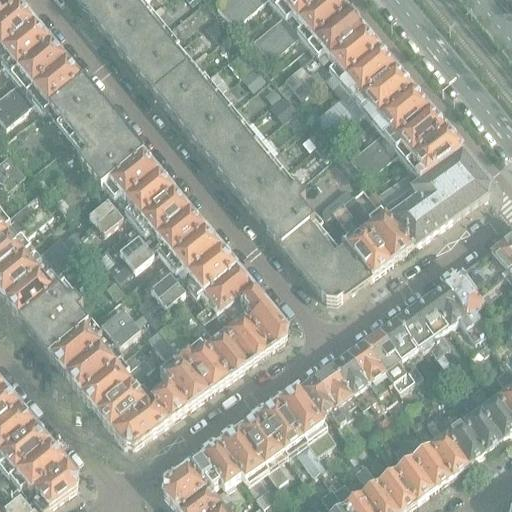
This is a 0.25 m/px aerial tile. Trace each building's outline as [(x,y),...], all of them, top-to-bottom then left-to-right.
[(0,0),(0,26),(19,12),(19,11),(9,0),(0,0)] [(72,0),(84,15),(102,0),(72,0)] [(118,0),(102,0),(84,15),(91,23),(118,0)] [(103,38),(136,11),(127,0),(118,0),(91,23),(103,38)] [(231,0),(217,13),(225,23),(253,0),(231,0)] [(275,14),(290,0),(265,0),(262,4),(258,0),(253,0),(225,23),(234,33),(267,5),(275,14)] [(254,63),(332,0),(331,0),(290,0),(275,14),(282,22),(253,47),(246,54),(254,63)] [(307,52),(347,19),(348,19),(332,0),(254,63),(263,74),(299,43),(307,52)] [(116,54),(149,27),(136,11),(103,38),(116,54)] [(0,59),(34,31),(19,12),(0,26),(0,59)] [(330,66),(363,38),(347,19),(307,52),(314,61),(277,92),(285,102),(293,96),(324,71),(330,66)] [(228,38),(218,25),(206,35),(216,48),(228,38)] [(129,69),(162,42),(149,27),(116,54),(129,69)] [(10,81),(49,48),(34,31),(0,59),(0,74),(3,73),(10,81)] [(332,95),(378,56),(364,38),(363,38),(330,66),(324,71),(293,96),(302,105),(324,86),(332,95)] [(142,85),(175,58),(162,42),(129,69),(142,85)] [(0,121),(65,68),(50,49),(49,48),(10,81),(17,90),(0,103),(0,121)] [(257,69),(245,54),(230,66),(243,81),(257,69)] [(318,140),(396,77),(389,69),(389,70),(379,58),(380,57),(378,56),(332,95),(340,104),(315,125),(317,127),(311,132),(318,140)] [(155,101),(188,73),(175,58),(142,85),(155,101)] [(42,120),(48,115),(82,87),(65,68),(0,121),(0,127),(6,134),(34,110),(42,120)] [(168,116),(201,89),(188,73),(155,101),(168,116)] [(373,131),(413,98),(401,84),(402,84),(396,77),(318,140),(324,148),(331,143),(332,144),(363,119),(373,131)] [(62,131),(95,104),(82,87),(48,115),(62,131)] [(180,132),(214,105),(201,89),(168,116),(180,132)] [(359,178),(431,119),(424,110),(423,111),(413,98),(373,131),(381,140),(349,166),(358,176),(359,178)] [(74,146),(108,119),(95,104),(62,131),(74,146)] [(193,147),(226,120),(214,105),(180,132),(193,147)] [(86,160),(119,132),(108,119),(74,146),(86,160)] [(405,169),(445,137),(435,125),(436,125),(431,119),(359,178),(358,176),(352,182),(360,191),(366,186),(398,160),(405,169)] [(206,163),(239,136),(226,120),(193,147),(206,163)] [(128,143),(119,132),(86,160),(77,167),(86,177),(128,143)] [(219,179),(252,151),(239,136),(206,163),(219,179)] [(409,193),(461,155),(446,137),(445,137),(405,169),(412,177),(378,201),(381,205),(385,211),(409,193)] [(103,194),(142,161),(128,143),(86,177),(101,195),(103,194)] [(232,194),(265,167),(252,151),(219,179),(232,194)] [(416,202),(386,223),(413,256),(414,255),(453,227),(488,202),(490,191),(462,157),(461,155),(409,193),(416,202)] [(0,186),(17,172),(8,161),(0,168),(0,186)] [(120,212),(125,207),(158,180),(143,161),(142,161),(103,194),(111,204),(89,223),(96,232),(120,212)] [(245,210),(278,182),(265,167),(232,194),(245,210)] [(0,218),(1,217),(0,215),(0,202),(25,182),(17,172),(0,186),(0,218)] [(134,231),(174,199),(158,180),(125,207),(130,213),(125,218),(120,212),(96,232),(104,242),(127,223),(134,231)] [(257,225),(291,198),(278,182),(245,210),(257,225)] [(303,213),(300,210),(306,205),(296,193),(291,198),(257,225),(270,241),(303,213)] [(127,269),(188,217),(174,199),(134,231),(142,241),(119,259),(127,269)] [(413,256),(386,223),(380,216),(371,223),(353,201),(342,209),(392,270),(413,256)] [(0,247),(9,240),(4,235),(10,230),(14,236),(45,212),(36,202),(8,225),(1,217),(0,218),(0,247)] [(392,270),(342,209),(332,218),(350,240),(341,247),(345,252),(372,284),(392,270)] [(0,279),(31,254),(25,246),(53,222),(45,212),(14,236),(19,242),(14,246),(9,240),(0,247),(0,279)] [(284,258),(305,241),(313,234),(310,231),(315,227),(303,213),(270,241),(284,258)] [(165,269),(205,237),(188,217),(127,269),(135,278),(157,259),(165,269)] [(372,284),(345,252),(335,261),(313,234),(305,241),(351,299),(372,284)] [(0,302),(5,308),(68,254),(81,244),(74,235),(61,246),(60,244),(38,262),(31,254),(0,279),(0,302)] [(143,318),(220,255),(205,237),(165,269),(173,278),(150,297),(153,300),(139,312),(143,318)] [(351,299),(305,241),(284,258),(321,302),(326,308),(336,309),(343,305),(351,299)] [(511,267),(511,243),(500,252),(511,267)] [(508,281),(511,277),(511,267),(500,252),(462,279),(484,311),(491,305),(486,298),(508,281)] [(62,292),(54,282),(76,264),(68,254),(5,308),(20,327),(60,294),(62,292)] [(197,307),(236,274),(220,255),(143,318),(144,318),(132,328),(137,334),(147,325),(157,336),(158,336),(168,328),(161,319),(188,297),(197,307)] [(205,334),(215,326),(253,294),(236,274),(197,307),(204,314),(195,322),(194,321),(185,329),(189,333),(198,326),(205,334)] [(484,311),(462,279),(444,292),(482,345),(489,339),(480,326),(490,319),(484,311)] [(482,345),(444,292),(428,304),(450,335),(460,328),(475,349),(482,345)] [(35,344),(79,308),(75,303),(70,306),(60,294),(20,327),(35,344)] [(287,336),(253,294),(215,326),(251,371),(286,346),(287,336)] [(450,335),(428,304),(412,315),(448,364),(455,359),(441,340),(449,335),(449,336),(450,335)] [(49,362),(89,330),(79,317),(83,313),(79,308),(35,344),(49,362)] [(448,364),(412,315),(395,327),(423,364),(424,365),(433,358),(443,373),(450,368),(448,364)] [(65,381),(132,327),(123,317),(99,336),(92,328),(89,330),(49,362),(65,381)] [(231,385),(202,349),(200,347),(191,354),(178,340),(179,339),(173,332),(182,324),(179,320),(169,328),(169,327),(168,328),(158,336),(211,400),(231,385)] [(251,371),(215,326),(205,334),(211,342),(202,349),(231,385),(251,371)] [(123,365),(117,357),(140,338),(137,334),(132,328),(132,327),(65,381),(80,400),(122,367),(123,365)] [(423,364),(395,327),(379,339),(415,389),(423,383),(414,370),(423,364)] [(211,400),(158,336),(157,336),(147,344),(157,357),(158,356),(168,370),(159,377),(168,389),(190,415),(211,400)] [(415,389),(379,339),(361,351),(392,391),(399,400),(415,389)] [(511,369),(505,360),(511,355),(511,351),(507,344),(497,352),(495,348),(489,353),(491,356),(490,357),(499,369),(500,368),(511,383),(511,369)] [(491,356),(489,353),(486,349),(478,355),(482,362),(490,357),(491,356)] [(392,391),(361,351),(347,361),(385,414),(397,406),(388,394),(392,391)] [(385,414),(347,361),(330,373),(353,404),(357,410),(366,403),(378,420),(385,414)] [(96,419),(145,378),(155,371),(147,362),(130,376),(122,367),(80,400),(96,419)] [(511,383),(500,368),(499,369),(499,370),(504,377),(496,383),(504,394),(505,397),(497,403),(511,423),(511,383)] [(353,404),(330,373),(314,385),(346,428),(353,423),(344,411),(353,404)] [(111,437),(151,403),(160,396),(145,378),(96,419),(111,437)] [(346,428),(314,385),(297,397),(320,428),(330,421),(338,432),(337,434),(346,446),(354,440),(346,428)] [(511,440),(511,423),(497,403),(490,408),(487,407),(478,395),(476,396),(471,388),(464,393),(470,400),(461,407),(469,418),(470,422),(463,427),(487,459),(511,440)] [(168,389),(160,396),(151,403),(172,427),(190,415),(168,389)] [(0,430),(20,414),(4,395),(0,397),(0,430)] [(320,428),(297,397),(277,411),(316,463),(336,449),(320,428)] [(135,454),(172,427),(151,403),(111,437),(124,453),(135,455),(135,454)] [(398,422),(410,414),(405,408),(383,425),(388,432),(399,424),(398,422)] [(316,463),(277,411),(257,425),(284,461),(294,455),(314,483),(325,476),(316,463)] [(0,459),(35,432),(20,414),(0,430),(0,459)] [(469,471),(443,436),(444,435),(437,424),(427,431),(436,443),(437,446),(428,452),(451,484),(469,471)] [(284,461),(257,425),(238,439),(265,475),(279,495),(290,487),(287,484),(288,483),(276,467),(284,461)] [(487,459),(463,427),(455,433),(452,429),(444,435),(443,436),(469,471),(487,459)] [(8,486),(51,452),(35,432),(0,459),(0,477),(1,477),(8,486)] [(257,481),(265,475),(238,439),(219,453),(241,484),(261,511),(275,511),(279,510),(277,507),(276,508),(257,481)] [(451,484),(428,452),(421,457),(412,444),(402,451),(435,496),(451,484)] [(435,496),(402,451),(393,457),(403,470),(395,475),(418,508),(435,496)] [(8,486),(15,494),(0,507),(0,511),(17,511),(24,507),(67,471),(51,452),(8,486)] [(241,484),(219,453),(202,465),(219,487),(232,504),(236,509),(244,504),(233,490),(241,484)] [(359,464),(354,457),(348,461),(353,469),(359,464)] [(219,487),(202,465),(189,474),(206,497),(219,487)] [(27,511),(53,511),(76,495),(77,495),(78,485),(67,471),(24,507),(27,511)] [(393,511),(364,471),(355,478),(367,495),(360,500),(369,511),(393,511)] [(411,511),(418,508),(395,475),(377,488),(365,471),(364,471),(393,511),(411,511)] [(184,511),(206,497),(189,474),(165,491),(163,501),(164,501),(172,511),(184,511)] [(221,511),(232,504),(219,487),(206,497),(184,511),(221,511)] [(369,511),(360,500),(354,504),(344,490),(334,498),(332,495),(331,496),(343,511),(369,511)] [(343,511),(331,496),(321,503),(326,511),(343,511)]
